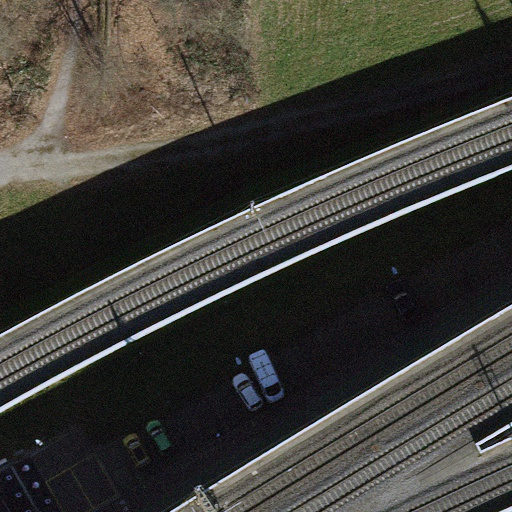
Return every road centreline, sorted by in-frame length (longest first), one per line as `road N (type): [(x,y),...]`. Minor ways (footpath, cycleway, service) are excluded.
road 1 (track): [(40,156),(359,96),(511,54)]
road 2 (track): [(40,156),(75,0)]
